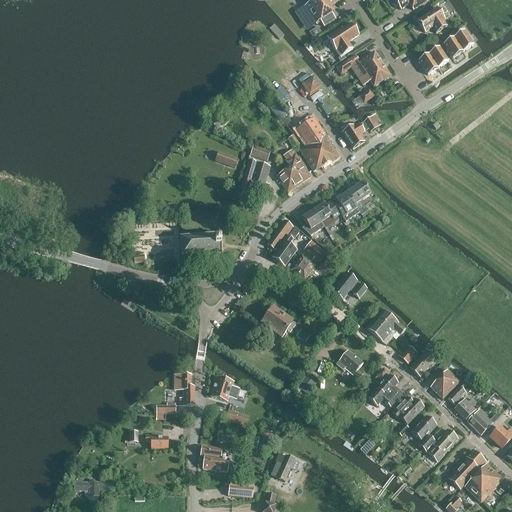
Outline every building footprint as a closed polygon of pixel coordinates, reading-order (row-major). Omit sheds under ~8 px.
[(338,2),(336,0),(316,0),(304,8),(316,25),(320,23),(324,27),(336,19),(332,15),(334,13),(330,7),(338,2)] [(427,2),(425,0),(393,0),(401,11),(409,5),(413,11),(427,2)] [(445,21),(438,10),(417,23),(425,34),(432,29),(436,35),(447,27),(443,22),(445,21)] [(341,28),(327,37),(341,58),(338,59),(341,63),(346,59),(344,55),(353,50),(348,43),(359,36),(352,25),(343,31),(341,28)] [(318,27),(310,33),(314,40),(322,34),(318,27)] [(452,40),(461,54),(472,46),(463,33),(452,40)] [(440,48),(449,62),(461,54),(452,40),(440,48)] [(429,55),(438,69),(449,62),(440,48),(429,55)] [(360,63),(351,69),(359,81),(383,65),(375,53),(360,63)] [(426,77),(438,69),(429,55),(417,63),(426,77)] [(355,56),(336,68),(341,76),(351,69),(360,63),(355,56)] [(383,65),(359,81),(363,87),(370,82),(374,88),(391,77),(383,65)] [(306,88),(316,99),(327,89),(317,77),(306,88)] [(359,99),(364,106),(373,99),(369,92),(359,99)] [(380,125),(375,117),(371,119),(371,118),(364,123),(367,128),(369,130),(371,133),(377,129),(377,127),(380,125)] [(223,123),(220,119),(211,124),(214,128),(223,123)] [(322,170),(340,159),(314,119),(296,131),(307,147),(300,151),(314,173),(321,168),(322,170)] [(359,125),(355,128),(354,126),(342,134),(353,150),(365,143),(360,136),(369,130),(367,128),(363,130),(359,125)] [(298,146),(292,137),(286,141),(292,149),(298,146)] [(267,163),(271,153),(254,147),(250,157),(267,163)] [(235,169),(238,160),(218,152),(215,161),(235,169)] [(288,194),(311,178),(293,152),(283,159),(290,168),(276,178),(288,194)] [(267,197),(270,188),(268,188),(269,185),(265,184),(270,168),(249,161),(240,189),(247,192),(267,197)] [(357,187),(347,194),(355,206),(358,211),(360,214),(361,216),(366,213),(363,208),(375,200),(371,195),(368,190),(363,183),(357,187)] [(337,203),(334,206),(346,223),(360,214),(358,211),(355,206),(347,194),(336,201),(337,203)] [(324,205),(313,212),(323,227),(324,228),(325,230),(339,221),(337,219),(339,217),(330,204),(325,207),(324,205)] [(307,226),(302,229),(311,237),(324,228),(323,227),(313,212),(303,219),(307,226)] [(286,239),(288,237),(294,228),(285,221),(267,246),(275,251),(284,238),(286,239)] [(221,237),(221,236),(220,235),(220,236),(213,237),(213,236),(211,236),(211,237),(205,237),(205,236),(203,236),(203,237),(197,238),(197,237),(196,237),(196,238),(189,238),(189,237),(188,237),(188,238),(181,238),(180,238),(179,239),(180,240),(181,245),(180,245),(180,246),(181,246),(181,251),(180,251),(180,252),(181,252),(181,258),(180,259),(181,259),(182,259),(189,258),(189,259),(190,259),(190,258),(197,258),(197,259),(198,259),(198,258),(205,257),(205,258),(206,258),(206,257),(213,257),(213,258),(221,256),(222,257),(223,256),(222,255),(221,250),(223,250),(223,248),(221,248),(221,244),(223,244),(223,242),(221,242),(221,237)] [(292,240),(288,237),(286,239),(272,259),(285,268),(297,252),(289,245),(292,240)] [(318,265),(326,255),(311,242),(304,251),(314,259),(312,261),(318,265)] [(304,281),(315,267),(300,256),(290,270),(304,281)] [(324,258),(317,267),(323,272),(330,262),(324,258)] [(347,275),(333,294),(342,301),(350,292),(354,295),(353,296),(359,300),(367,290),(361,286),(360,286),(357,283),(347,275)] [(290,333),(295,326),(292,323),(273,309),(262,324),(282,338),(287,331),(290,333)] [(401,336),(405,330),(382,311),(366,330),(386,346),(397,333),(401,336)] [(301,331),(297,337),(305,343),(310,337),(301,331)] [(409,366),(418,355),(408,346),(398,357),(409,366)] [(420,379),(439,356),(440,355),(430,347),(410,370),(420,379)] [(358,371),(363,365),(348,352),(336,366),(343,372),(345,369),(353,376),(358,381),(363,376),(358,371)] [(381,383),(388,376),(381,371),(375,377),(381,383)] [(447,371),(430,389),(442,401),(459,383),(447,371)] [(305,372),(297,383),(300,386),(298,389),(308,396),(310,393),(319,382),(305,372)] [(191,375),(174,376),(175,392),(183,392),(183,399),(180,399),(180,407),(195,407),(195,397),(195,387),(191,387),(191,375)] [(388,376),(381,383),(366,399),(376,409),(382,401),(384,403),(383,403),(389,409),(402,395),(395,388),(397,385),(388,376)] [(217,378),(211,398),(228,403),(229,399),(237,401),(240,390),(233,388),(234,383),(217,378)] [(454,406),(469,390),(466,387),(468,385),(464,382),(448,400),(454,406)] [(491,397),(487,394),(481,399),(485,403),(491,397)] [(412,403),(407,398),(392,414),(399,421),(400,419),(407,426),(424,409),(415,400),(412,403)] [(466,421),(476,411),(465,400),(454,410),(466,421)] [(157,418),(166,418),(166,414),(176,414),(176,404),(167,405),(167,407),(156,407),(157,418)] [(493,425),(504,414),(501,410),(489,421),(487,419),(489,417),(484,412),(482,414),(479,411),(467,423),(481,437),(493,425)] [(228,411),(225,422),(247,429),(250,418),(228,411)] [(422,450),(432,440),(428,436),(437,427),(426,417),(412,434),(421,443),(418,446),(422,450)] [(408,429),(404,426),(397,434),(401,437),(408,429)] [(507,435),(500,429),(490,439),(502,450),(511,438),(511,430),(507,435)] [(432,440),(422,450),(437,464),(443,457),(458,440),(447,431),(436,444),(432,440)] [(138,444),(138,433),(129,433),(129,444),(138,444)] [(259,440),(248,436),(246,445),(251,446),(250,449),(256,451),(259,440)] [(151,439),(151,437),(146,437),(146,444),(151,444),(151,450),(168,450),(168,438),(151,439)] [(228,474),(229,460),(221,459),(222,450),(202,447),(201,457),(205,458),(203,470),(228,474)] [(415,451),(409,457),(413,461),(419,455),(415,451)] [(467,460),(449,481),(460,491),(486,464),(473,451),(466,459),(467,460)] [(285,458),(279,455),(276,463),(277,463),(271,477),(285,483),(290,471),(295,473),(298,464),(294,462),(295,461),(286,457),(285,458)] [(481,504),(503,481),(486,465),(464,489),(481,504)] [(411,471),(407,468),(402,474),(406,477),(411,471)] [(83,480),(76,479),(76,482),(75,482),(74,493),(90,493),(90,497),(99,497),(99,483),(95,483),(95,482),(93,480),(90,480),(90,483),(83,483),(83,480)] [(252,500),(254,485),(243,484),(242,488),(229,486),(228,497),(252,500)] [(274,511),(276,506),(274,506),(276,496),(267,494),(263,511),(274,511)] [(452,505),(446,511),(447,511),(457,511),(459,511),(456,508),(461,503),(456,499),(451,504),(452,505)]
